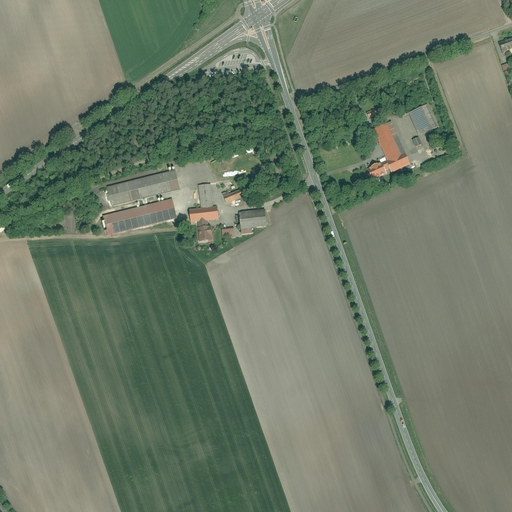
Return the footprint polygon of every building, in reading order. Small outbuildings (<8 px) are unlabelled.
[(511,39),(499,45),(503,54),(511,50),(511,39)] [(502,66),(504,72),(511,69),(511,68),(510,64),(502,66)] [(409,114),(419,137),(438,129),(428,106),(409,114)] [(379,108),(368,112),(370,118),(381,113),(379,108)] [(399,155),(387,125),(374,130),(387,160),(399,155)] [(417,147),(423,144),(420,137),(413,140),(417,147)] [(386,161),(392,173),(410,166),(405,153),(386,161)] [(367,170),(372,182),(387,177),(382,164),(367,170)] [(107,188),(112,208),(181,191),(176,171),(107,188)] [(201,210),(214,209),(211,185),(199,186),(201,210)] [(219,200),(222,207),(246,197),(243,190),(219,200)] [(172,200),(102,218),(107,238),(177,221),(172,200)] [(190,212),(191,224),(219,221),(218,209),(190,212)] [(239,214),(241,231),(267,228),(266,211),(239,214)] [(210,223),(198,224),(200,243),(212,242),(210,223)] [(234,229),(222,230),(222,239),(235,238),(234,229)]
